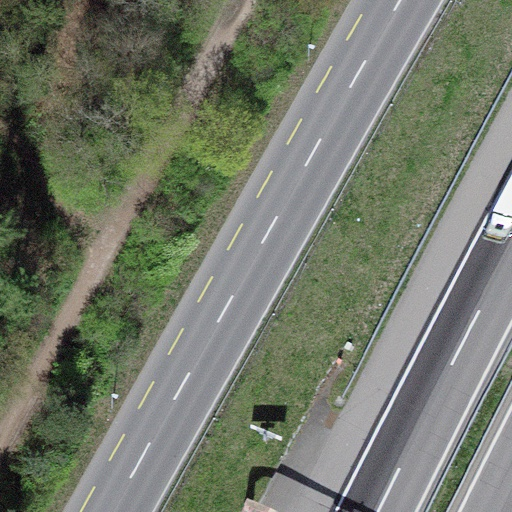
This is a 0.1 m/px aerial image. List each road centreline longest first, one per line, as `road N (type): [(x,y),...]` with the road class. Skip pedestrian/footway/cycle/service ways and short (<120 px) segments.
road 1 (primary): [(110,511),(400,0)]
road 2 (track): [(244,0),(0,444)]
road 3 (motorway): [(511,247),(377,511)]
